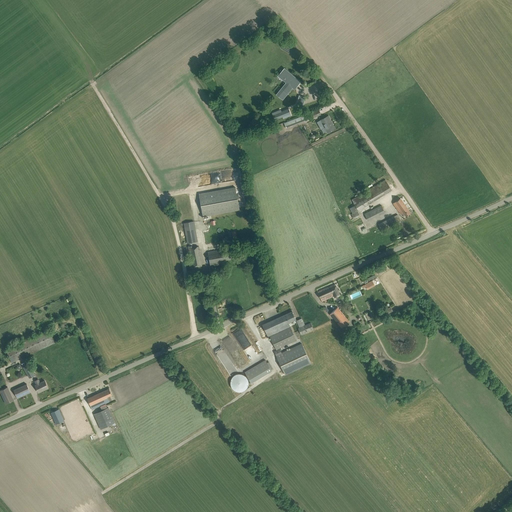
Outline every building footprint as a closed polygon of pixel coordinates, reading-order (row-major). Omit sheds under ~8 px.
[(299,81),(283,69),(278,76),(286,82),(276,94),(283,99),(293,86),(295,88),(297,85),(297,84),(299,81)] [(297,105),(302,107),(305,97),(299,95),(297,105)] [(261,115),(264,118),(267,114),(260,109),(256,113),(260,116),(261,115)] [(288,109),(281,111),(273,115),(275,120),(283,116),(284,118),(291,115),(288,109)] [(309,114),(311,118),(321,115),(319,110),(309,114)] [(286,128),(310,118),(308,113),(284,123),(286,128)] [(320,120),(325,128),(322,130),(324,134),(327,132),(328,132),(328,133),(329,133),(331,132),(331,131),(331,130),(334,128),(331,123),(332,122),(328,116),(320,120)] [(248,125),(253,130),(259,123),(254,119),(248,125)] [(352,200),(355,205),(350,208),(353,213),(362,208),(358,201),(379,188),(383,195),(392,190),(385,180),(352,200)] [(199,194),(203,217),(240,210),(236,187),(199,194)] [(393,203),(401,214),(403,213),(406,216),(410,212),(400,198),(393,203)] [(377,207),(380,214),(385,212),(381,205),(377,207)] [(398,222),(401,221),(397,214),(378,224),(381,230),(396,223),(398,222)] [(185,222),(187,243),(198,242),(196,221),(185,222)] [(202,267),(198,245),(188,247),(192,269),(202,267)] [(224,260),(234,258),(232,249),(222,251),(222,249),(208,252),(210,266),(225,263),(224,260)] [(363,288),(366,286),(367,289),(375,285),(372,280),(362,286),(363,288)] [(334,297),(340,294),(335,284),(334,284),(335,284),(318,292),(322,301),(334,295),(334,297)] [(337,307),(331,312),(326,306),(324,308),(329,314),(330,313),(345,332),(349,328),(345,324),(349,321),(337,307)] [(288,323),(296,319),(292,311),(263,325),(268,336),(290,326),(288,323)] [(296,320),(299,327),(305,325),(302,318),(296,320)] [(298,328),(301,334),(313,329),(311,322),(298,328)] [(258,327),(263,339),(267,338),(262,325),(258,327)] [(270,336),(276,349),(296,340),(290,327),(270,336)] [(233,332),(236,338),(245,334),(242,328),(233,332)] [(6,350),(12,362),(56,342),(50,330),(6,350)] [(274,351),(285,375),(311,363),(302,343),(281,353),(280,349),(274,351)] [(215,350),(221,360),(228,356),(222,346),(215,350)] [(365,354),(372,361),(376,357),(374,355),(372,356),(368,351),(365,354)] [(260,363),(267,374),(272,370),(265,360),(260,363)] [(23,367),(30,378),(35,375),(31,367),(34,366),(32,362),(23,367)] [(242,374),(240,374),(238,374),(236,374),(233,376),(232,378),(231,381),(231,384),(232,388),(235,390),(238,391),(240,391),(243,391),(246,389),(248,387),(248,384),(248,380),(246,377),(245,376),(242,374)] [(48,388),(46,383),(45,380),(40,383),(38,379),(35,381),(36,384),(35,385),(39,392),(48,388)] [(31,392),(27,384),(14,390),(17,398),(31,392)] [(0,390),(6,403),(14,400),(8,387),(0,390)] [(112,394),(111,393),(109,388),(87,398),(92,409),(109,401),(107,396),(112,394)] [(115,422),(113,418),(109,408),(94,414),(99,424),(101,428),(115,422)] [(64,420),(61,413),(59,409),(51,412),(56,424),(64,420)]
